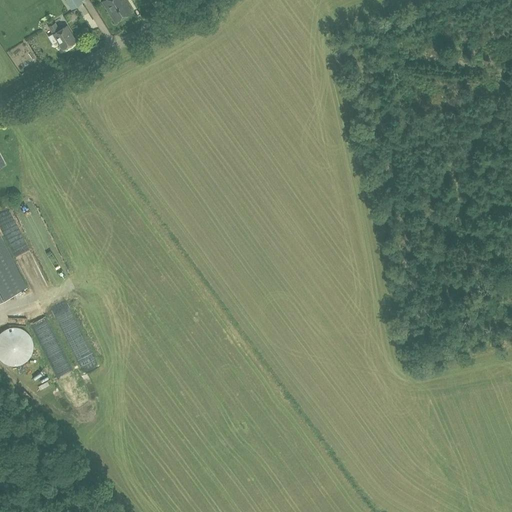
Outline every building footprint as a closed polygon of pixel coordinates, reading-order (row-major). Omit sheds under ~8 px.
[(83,2),(82,0),(65,0),(71,10),(83,2)] [(124,0),(105,0),(103,2),(115,22),(132,12),(124,0)] [(67,25),(59,29),(55,22),(49,26),(53,33),(48,36),(53,44),(57,41),(62,49),(76,41),(67,25)] [(38,205),(25,210),(59,291),(72,285),(38,205)] [(0,286),(15,279),(0,250),(0,241),(2,240),(0,237),(0,286)] [(0,358),(2,361),(7,364),(12,366),(18,366),(23,364),(28,361),(31,357),(34,352),(34,346),(34,341),(31,336),(28,332),(23,329),(18,327),(12,327),(7,329),(2,332),(0,334),(0,358)] [(93,354),(81,360),(84,365),(95,359),(93,354)]
